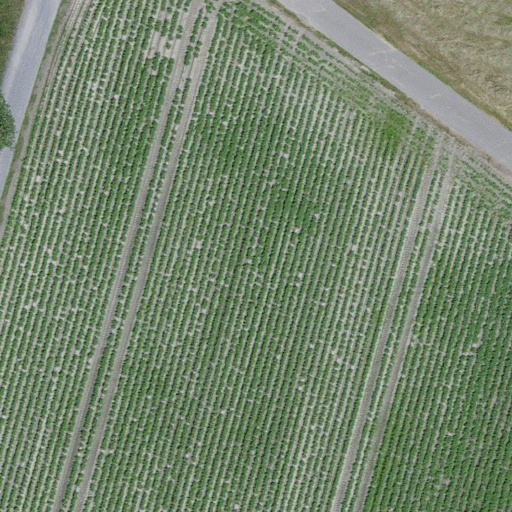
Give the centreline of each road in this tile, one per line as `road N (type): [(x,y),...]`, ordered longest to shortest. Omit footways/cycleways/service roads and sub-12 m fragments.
road 1 (track): [(511,154),(295,0)]
road 2 (track): [(0,196),(54,0)]
